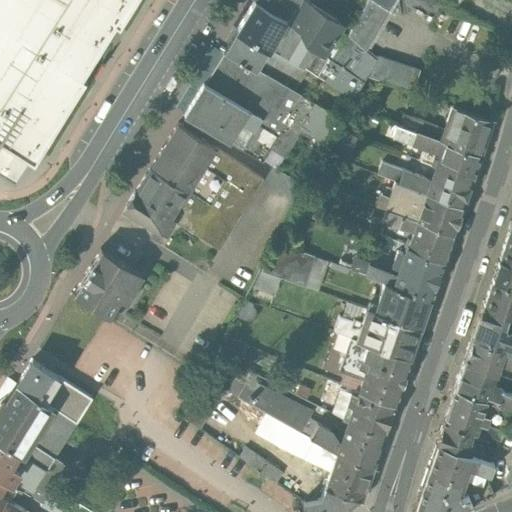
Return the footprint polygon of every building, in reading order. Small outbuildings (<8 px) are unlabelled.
[(0,0),(0,173),(14,183),(28,161),(33,164),(86,81),(81,78),(81,77),(89,82),(111,47),(103,42),(113,26),(118,29),(136,0),(0,0)] [(341,0),(254,0),(253,3),(285,22),(300,31),(308,47),(325,58),(343,28),(352,33),(363,14),(341,0)] [(370,1),(368,0),(341,0),(363,14),(369,3),(370,1)] [(352,33),(350,38),(366,53),(397,0),(416,0),(430,8),(434,3),(431,0),(370,0),(370,1),(369,3),(363,14),(352,33)] [(447,6),(434,3),(430,8),(416,0),(409,0),(407,4),(408,11),(440,30),(447,18),(442,15),(447,6)] [(285,22),(253,3),(236,30),(269,50),(285,22)] [(300,31),(285,22),(269,50),(308,73),(355,102),(364,85),(325,58),(308,47),(300,31)] [(269,50),(236,30),(223,52),(255,72),(261,63),(269,50)] [(308,73),(269,50),(261,63),(301,84),(308,73)] [(255,72),(223,52),(184,116),(262,163),(269,150),(283,159),(300,134),(316,143),(313,149),(325,155),(342,125),(255,72)] [(420,73),(379,58),(368,78),(413,94),(420,73)] [(491,122),(454,109),(445,134),(437,131),(438,129),(414,120),(410,131),(417,134),(480,156),(491,122)] [(414,120),(405,117),(401,128),(410,131),(414,120)] [(213,148),(178,125),(136,193),(135,192),(126,207),(126,208),(127,209),(126,209),(164,233),(172,220),(219,251),(264,181),(213,148)] [(410,131),(401,128),(398,137),(414,142),(417,134),(410,131)] [(480,156),(417,134),(414,142),(412,146),(436,155),(443,155),(438,170),(471,182),(480,156)] [(471,182),(438,170),(432,186),(427,181),(404,173),(400,185),(429,196),(462,207),(471,182)] [(462,207),(429,196),(423,212),(416,208),(392,199),(387,210),(452,234),(462,207)] [(452,234),(387,210),(383,223),(407,232),(415,233),(410,249),(443,261),(452,234)] [(511,236),(507,234),(498,261),(498,260),(494,270),(511,276),(511,236)] [(315,258),(277,245),(261,274),(305,289),(315,258)] [(410,249),(406,248),(403,255),(398,253),(393,267),(398,269),(396,275),(370,266),(367,276),(385,283),(430,298),(443,261),(410,249)] [(139,273),(102,251),(102,250),(100,249),(99,251),(91,264),(89,267),(84,276),(83,276),(81,279),(82,279),(74,292),(73,292),(72,294),(74,295),(104,314),(104,315),(106,316),(108,313),(107,313),(117,297),(127,303),(127,304),(128,304),(129,303),(133,296),(134,296),(134,295),(133,294),(130,292),(140,276),(140,277),(141,274),(139,273)] [(511,276),(494,270),(491,280),(492,280),(482,307),(505,316),(511,317),(511,276)] [(430,298),(385,283),(374,313),(419,328),(430,298)] [(505,316),(482,307),(472,338),(511,352),(511,332),(508,331),(504,326),(502,325),(505,316)] [(374,313),(367,310),(361,325),(339,318),(334,332),(367,343),(409,358),(419,328),(374,313)] [(511,352),(472,338),(463,363),(493,374),(497,365),(500,362),(502,364),(511,367),(511,352)] [(409,358),(367,343),(362,356),(347,351),(342,364),(359,369),(359,368),(364,369),(357,391),(393,403),(409,358)] [(16,382),(76,422),(91,398),(32,359),(16,382)] [(463,363),(461,369),(454,388),(455,389),(454,389),(485,400),(486,396),(498,400),(502,391),(502,389),(496,387),(489,388),(493,374),(463,363)] [(223,390),(203,378),(181,417),(199,430),(223,390)] [(310,416),(259,390),(255,398),(251,396),(254,391),(235,380),(228,392),(264,413),(309,438),(317,424),(308,419),(310,416)] [(76,422),(16,382),(0,407),(0,442),(15,452),(57,478),(66,465),(53,456),(76,422)] [(485,400),(454,389),(444,420),(471,430),(474,431),(477,423),(480,414),(482,408),(494,412),(496,407),(498,400),(486,396),(485,400)] [(393,403),(357,391),(356,395),(351,393),(347,405),(352,407),(348,421),(383,433),(393,403)] [(511,394),(502,391),(498,400),(496,407),(511,411),(511,394)] [(309,438),(264,413),(253,433),(271,443),(266,451),(286,464),(293,454),(329,475),(336,454),(309,438)] [(488,417),(480,414),(477,423),(485,425),(488,417)] [(511,420),(505,416),(500,425),(507,428),(511,420)] [(471,430),(444,420),(436,443),(481,458),(484,447),(467,441),(471,430)] [(383,433),(348,421),(340,444),(335,442),(336,440),(331,438),(329,431),(317,424),(309,438),(336,454),(337,451),(373,464),(383,433)] [(500,425),(492,438),(500,441),(507,428),(500,425)] [(15,452),(0,442),(0,477),(4,480),(10,483),(18,470),(8,463),(15,452)] [(481,458),(436,443),(427,470),(461,481),(466,465),(490,472),(493,462),(489,461),(481,458)] [(281,473),(245,447),(238,457),(274,483),(281,473)] [(495,451),(484,447),(481,458),(489,461),(495,451)] [(329,475),(320,500),(303,503),(304,511),(344,511),(361,500),(373,464),(337,451),(336,454),(329,475)] [(461,481),(427,470),(412,511),(455,511),(494,495),(487,480),(490,472),(466,465),(461,481)] [(0,486),(4,480),(0,477),(0,511),(25,511),(0,496),(0,486)] [(59,511),(68,498),(51,487),(39,506),(48,511),(59,511)]
